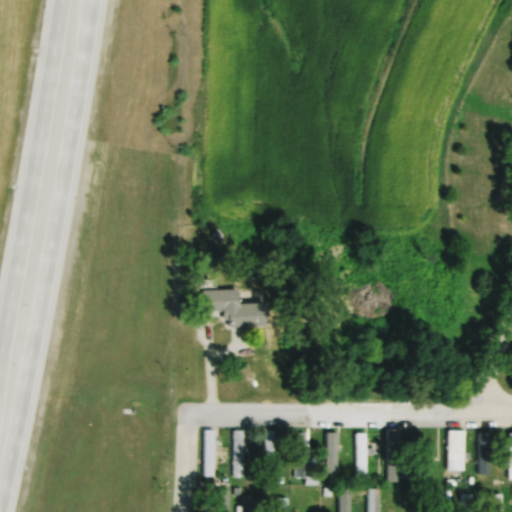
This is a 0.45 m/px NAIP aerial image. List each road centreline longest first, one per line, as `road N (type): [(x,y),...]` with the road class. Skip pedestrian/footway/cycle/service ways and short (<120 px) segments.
road 1 (trunk): [(0,497),(90,0)]
road 2 (trunk): [(62,0),(0,352)]
road 3 (residential): [(190,418),(511,419)]
